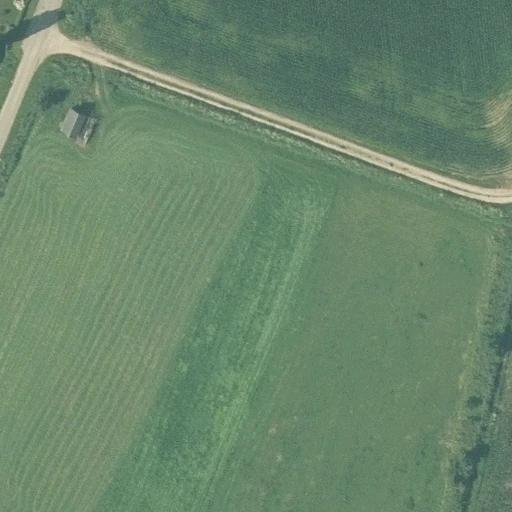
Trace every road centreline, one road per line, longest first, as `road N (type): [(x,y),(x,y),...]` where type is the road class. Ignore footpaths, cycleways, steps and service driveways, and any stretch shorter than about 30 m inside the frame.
road 1 (track): [(39,38),(463,201),(496,206),(511,199)]
road 2 (residential): [(0,131),(55,0)]
